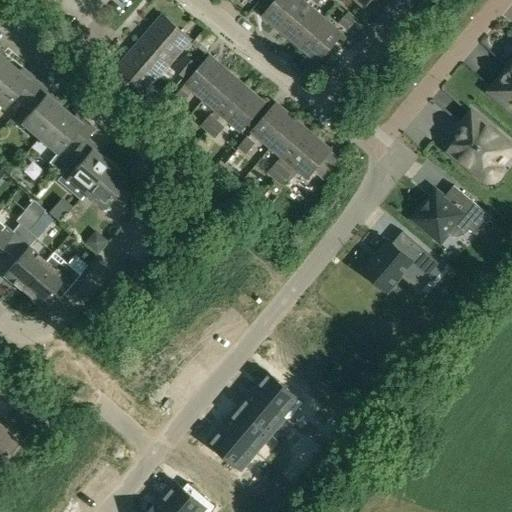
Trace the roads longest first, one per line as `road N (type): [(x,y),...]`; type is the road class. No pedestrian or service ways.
road 1 (residential): [(107,511),(370,192),(379,170),(372,149)]
road 2 (residential): [(66,77),(167,155),(175,175),(57,333),(23,333),(0,313)]
road 3 (track): [(511,290),(341,511)]
road 4 (residential): [(372,149),(498,0)]
road 5 (residential): [(201,0),(325,104)]
road 6 (residential): [(325,104),(414,0)]
